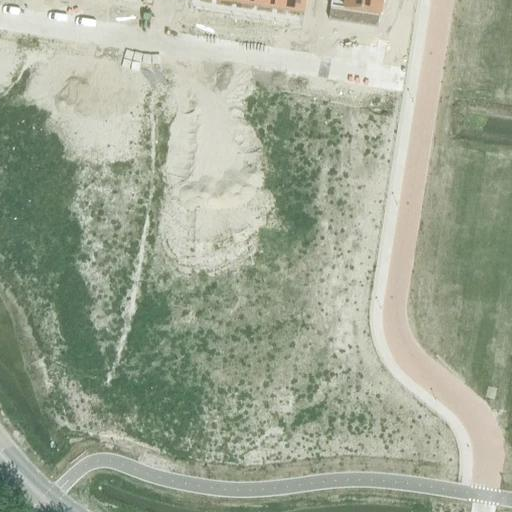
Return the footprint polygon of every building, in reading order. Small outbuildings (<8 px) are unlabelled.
[(241,0),(241,5),(261,8),(262,0),(241,0)] [(262,0),(261,8),(281,11),(283,0),(262,0)] [(283,0),(281,11),(302,14),(304,0),(283,0)] [(331,0),(330,10),(338,11),(346,12),(354,14),(362,15),(371,16),(379,17),(381,0),(331,0)] [(330,10),(328,21),(336,22),(338,11),(330,10)] [(338,11),(336,22),(345,23),(346,12),(338,11)] [(346,12),(345,23),(353,24),(354,14),(346,12)] [(354,14),(353,24),(361,26),(362,15),(354,14)] [(362,15),(361,26),(369,27),(371,16),(362,15)] [(371,16),(369,27),(377,28),(379,17),(371,16)]
